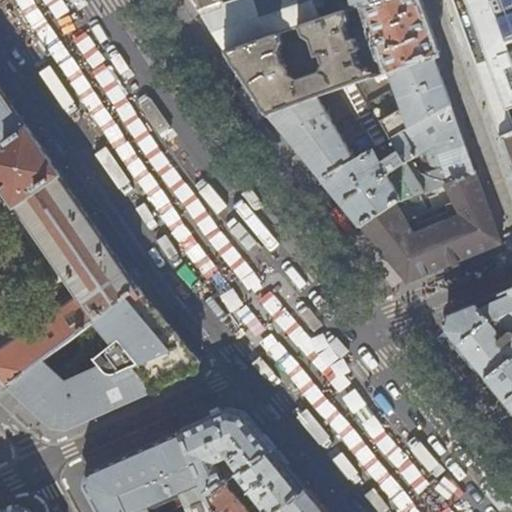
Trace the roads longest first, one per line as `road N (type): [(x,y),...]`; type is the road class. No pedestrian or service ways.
road 1 (primary): [(0,22),(161,263),(249,371)]
road 2 (primary): [(350,341),(217,180),(94,0)]
road 3 (residential): [(249,371),(38,465)]
road 4 (primary): [(490,511),(350,341)]
road 5 (primary): [(249,371),(367,511)]
road 6 (residential): [(511,270),(350,341)]
